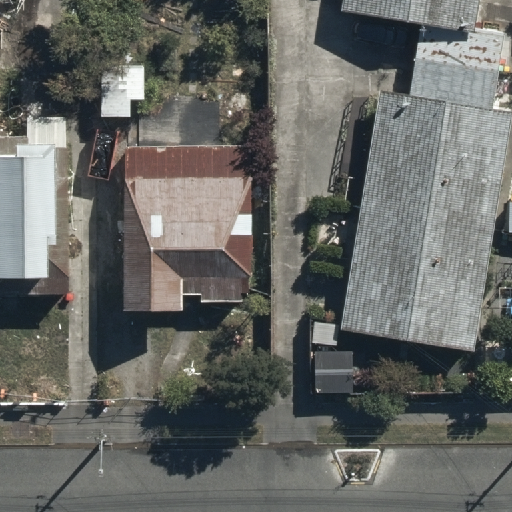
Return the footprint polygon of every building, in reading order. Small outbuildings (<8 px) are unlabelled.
[(210,0),(211,11),(246,12),(245,0),(210,0)] [(340,0),(339,12),(478,36),(484,0),(340,0)] [(137,117),(137,51),(101,51),(102,117),(137,117)] [(335,327),(465,354),(511,124),(511,115),(384,89),(335,327)] [(28,131),(0,131),(0,305),(37,305),(37,304),(68,304),(68,120),(28,120),(28,131)] [(130,152),(127,320),(185,319),(185,300),(204,300),(204,304),(251,304),(251,281),(256,281),(255,151),(130,152)]
